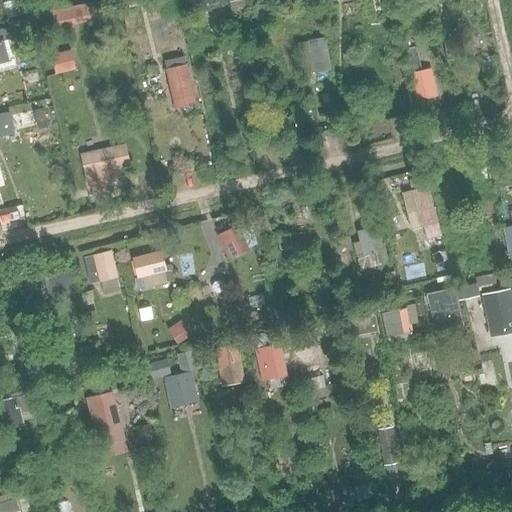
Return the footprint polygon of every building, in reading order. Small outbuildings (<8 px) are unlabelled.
[(94,1),(52,11),(56,28),(98,20),(94,1)] [(327,37),(311,40),(317,72),(333,69),(327,37)] [(0,58),(9,56),(5,39),(0,39),(0,58)] [(416,47),(406,49),(411,75),(417,101),(436,97),(430,69),(421,71),(416,47)] [(71,52),(51,57),(56,75),(76,70),(71,52)] [(184,57),(165,62),(167,70),(185,65),(184,57)] [(175,110),(196,104),(186,65),(185,65),(167,70),(165,70),(164,70),(174,110),(175,110)] [(49,128),(45,108),(34,110),(38,130),(49,128)] [(310,109),(292,114),(297,130),(314,125),(310,109)] [(127,144),(81,154),(89,187),(90,187),(111,182),(109,172),(132,166),(127,144)] [(429,187),(404,193),(409,214),(418,212),(419,212),(427,241),(442,237),(438,223),(429,187)] [(239,226),(219,236),(230,259),(250,249),(239,226)] [(359,231),(361,242),(354,244),(360,269),(388,262),(385,251),(380,226),(378,227),(359,231)] [(305,247),(302,237),(300,227),(278,232),(280,242),(282,252),(305,247)] [(511,227),(503,230),(508,252),(511,250),(511,227)] [(92,284),(101,282),(104,295),(121,290),(117,277),(119,277),(120,277),(113,250),(85,258),(92,284)] [(138,280),(142,278),(144,288),(145,288),(175,281),(171,265),(166,267),(165,267),(161,251),(133,258),(132,258),(137,280),(138,280)] [(439,252),(432,255),(436,265),(447,260),(445,251),(439,252)] [(73,269),(44,275),(50,301),(79,294),(73,269)] [(499,271),(481,275),(485,290),(503,285),(499,271)] [(476,284),(454,289),(457,302),(478,297),(476,284)] [(453,289),(428,295),(437,329),(461,323),(453,289)] [(511,304),(509,289),(479,295),(484,321),(496,319),(499,336),(511,333),(511,304)] [(92,301),(90,293),(82,295),(84,303),(92,301)] [(423,303),(414,305),(417,318),(425,316),(423,303)] [(410,307),(379,314),(384,337),(415,331),(410,307)] [(373,314),(350,318),(354,335),(377,331),(373,314)] [(181,321),(168,330),(178,345),(191,335),(181,321)] [(274,331),(256,335),(259,349),(256,350),(263,382),(269,381),(288,377),(289,376),(282,344),(280,345),(277,345),(274,331)] [(240,350),(245,349),(244,342),(215,347),(214,348),(220,387),(229,385),(244,382),(239,350),(240,350)] [(294,373),(322,366),(318,345),(312,346),(311,346),(310,343),(289,348),(288,348),(293,373),(294,373)] [(177,354),(182,372),(196,369),(192,350),(177,354)] [(167,357),(144,363),(148,379),(171,373),(167,357)] [(193,371),(165,378),(172,409),(201,402),(193,371)] [(114,392),(87,399),(103,459),(130,452),(114,392)] [(22,413),(41,408),(37,393),(0,401),(0,413),(4,430),(5,430),(24,426),(21,413),(22,413)] [(390,427),(375,430),(382,467),(397,464),(390,427)] [(0,511),(19,511),(15,499),(0,503),(0,511)]
